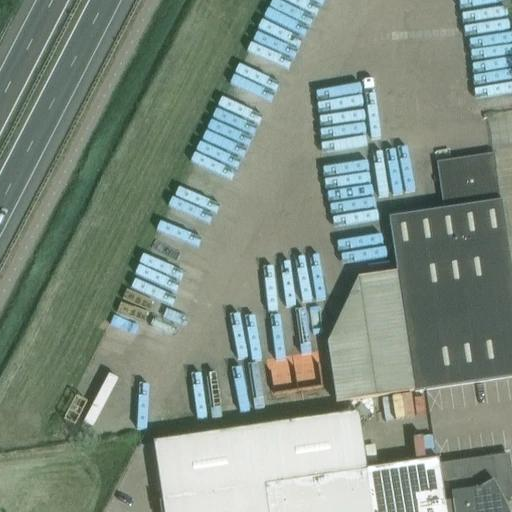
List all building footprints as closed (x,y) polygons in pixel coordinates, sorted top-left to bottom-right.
[(511,377),(511,284),(492,154),(435,163),(442,210),(387,219),(413,392),(511,377)] [(189,185),(153,269),(204,290),(239,207),(189,185)] [(324,305),(336,414),(410,405),(396,286),(349,291),(350,302),(324,305)] [(367,511),(362,471),(353,414),(151,444),(161,511),(367,511)] [(440,481),(437,460),(362,471),(367,511),(507,511),(506,508),(502,501),(511,496),(511,490),(507,456),(445,465),(447,480),(440,481)]
